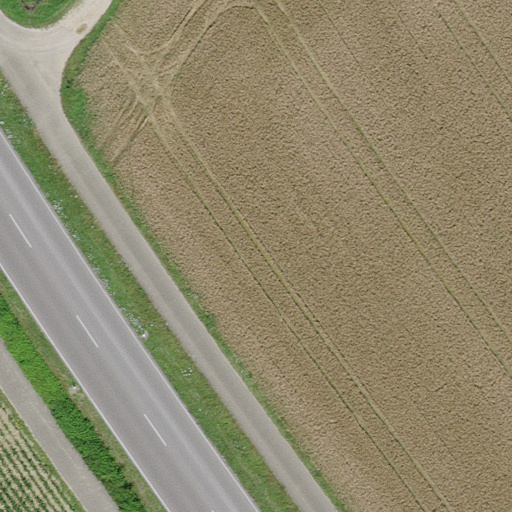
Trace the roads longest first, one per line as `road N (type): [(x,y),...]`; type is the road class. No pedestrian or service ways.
road 1 (track): [(326,511),(87,176),(0,30)]
road 2 (secondary): [(0,175),(230,511)]
road 3 (track): [(109,511),(0,356)]
